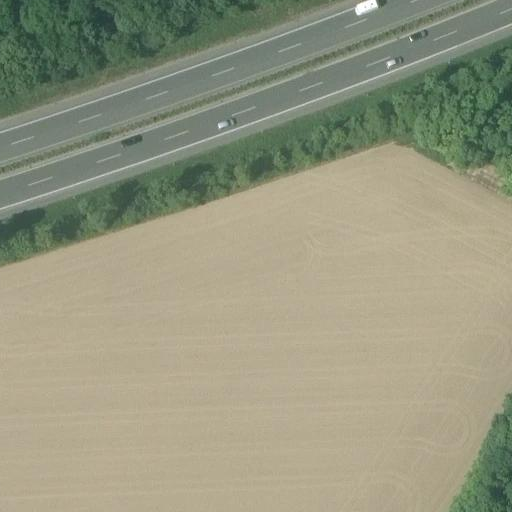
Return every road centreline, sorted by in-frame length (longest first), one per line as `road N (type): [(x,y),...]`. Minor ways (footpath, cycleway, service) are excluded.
road 1 (motorway): [(0,192),(222,117),(511,3)]
road 2 (motorway): [(404,0),(0,144)]
